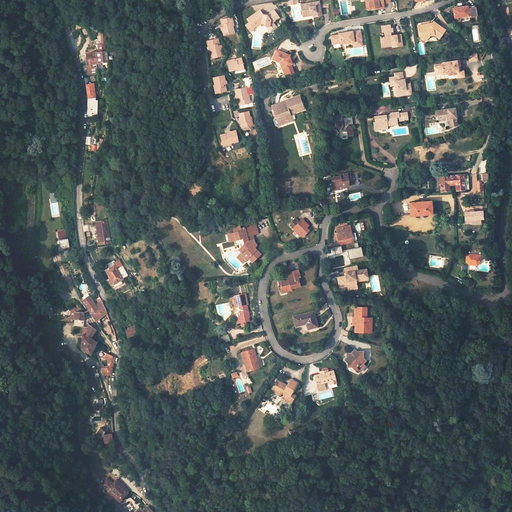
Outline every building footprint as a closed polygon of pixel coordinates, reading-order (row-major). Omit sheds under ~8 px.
[(301,3),(302,13),(313,12),(313,14),(313,16),(322,14),(319,0),(301,3)] [(369,1),(370,8),(379,7),(379,6),(382,5),(381,3),(383,3),(390,2),(390,0),(366,0),(367,1),(369,1)] [(468,7),(453,10),(455,20),(470,18),(470,17),(476,16),(474,7),(468,8),(468,7)] [(260,10),(248,20),(250,23),(246,25),(251,32),(254,30),(254,28),(256,26),(257,27),(262,24),(266,24),(265,26),(270,27),(272,30),(276,26),(273,22),(280,18),(274,10),(267,15),(263,15),(260,10)] [(236,32),(232,15),(222,18),(223,23),(225,23),(226,25),(224,25),(222,26),(223,29),(224,29),(225,34),(236,32)] [(445,30),(433,21),(430,25),(428,25),(427,23),(421,25),(422,28),(419,31),(420,36),(423,39),(428,38),(430,35),(435,35),(439,38),(445,30)] [(383,44),(394,43),(394,45),(394,47),(405,45),(403,33),(394,35),(394,32),(396,31),(395,27),(393,27),(392,24),(383,26),(385,32),(387,32),(387,36),(382,37),(383,44)] [(354,31),(340,33),(340,34),(332,35),(334,44),(341,43),(342,43),(355,41),(356,46),(364,45),(363,39),(362,30),(355,31),(354,31)] [(101,33),(101,44),(97,44),(98,50),(106,50),(105,33),(101,33)] [(213,56),(224,54),(222,47),(223,46),(222,43),(220,43),(218,44),(218,42),(220,42),(218,36),(209,39),(213,56)] [(291,55),(277,50),(273,59),(280,62),(285,74),(288,72),(289,75),(295,73),(291,64),(293,63),(290,57),(291,55)] [(103,52),(86,54),(88,65),(109,62),(107,52),(103,52)] [(477,52),(469,53),(470,61),(478,59),(477,52)] [(229,69),(244,66),(242,56),(237,58),(237,59),(236,60),(235,58),(231,58),(231,59),(227,60),(229,69)] [(454,64),(452,59),(438,63),(439,65),(431,68),(433,75),(441,72),(441,74),(445,73),(445,74),(451,73),(451,74),(454,73),(456,72),(455,69),(454,64)] [(224,85),(224,83),(225,83),(227,82),(227,79),(226,79),(224,73),(213,76),(217,92),(227,90),(226,85),(224,85)] [(404,80),(403,73),(395,74),(396,77),(390,78),(390,82),(395,81),(395,86),(396,96),(412,95),(411,89),(406,90),(406,85),(405,80),(404,80)] [(94,98),(92,85),(86,86),(88,99),(94,98)] [(235,88),(236,94),(235,94),(236,97),(238,97),(240,96),(240,98),(239,98),(240,104),(250,102),(248,94),(254,92),(253,87),(247,88),(246,86),(235,88)] [(281,125),(293,121),(291,115),(305,110),(301,97),(272,106),(276,119),(279,118),(281,125)] [(458,108),(450,109),(450,110),(447,111),(447,110),(435,111),(437,121),(439,121),(449,119),(450,122),(450,127),(458,126),(457,120),(460,119),(458,108)] [(242,119),(242,121),(240,122),(242,127),(252,124),(249,109),(240,111),(238,112),(239,116),(240,120),(242,119)] [(392,115),(374,118),(375,128),(381,128),(381,130),(392,128),(391,126),(399,125),(398,118),(401,118),(401,121),(409,120),(408,113),(400,113),(400,112),(392,113),(392,115)] [(349,126),(349,124),(353,124),(352,117),(342,118),(342,120),(336,121),(336,125),(332,129),(327,130),(328,138),(336,137),(343,129),(347,132),(348,137),(354,136),(353,128),(349,126)] [(223,144),(239,140),(236,129),(230,131),(230,130),(227,131),(227,132),(228,134),(226,135),(225,133),(220,135),(221,136),(223,144)] [(330,190),(340,189),(339,186),(342,186),(342,187),(348,186),(347,182),(351,181),(350,173),(340,175),(340,176),(332,177),(333,180),(325,181),(326,187),(330,187),(330,190)] [(440,177),(441,191),(448,191),(448,185),(456,184),(456,190),(463,190),(463,178),(466,178),(466,175),(440,177)] [(410,216),(432,214),(431,201),(409,203),(410,216)] [(464,212),(464,220),(482,219),(482,211),(464,212)] [(309,226),(302,219),(299,222),(295,217),(292,220),(293,221),(290,224),(296,231),(297,230),(303,236),(309,230),(307,228),(309,226)] [(96,223),(100,245),(111,243),(107,221),(96,223)] [(357,231),(365,230),(363,221),(355,223),(357,231)] [(255,224),(242,227),(243,228),(240,229),(239,226),(233,228),(234,233),(227,235),(229,242),(234,241),(235,246),(240,245),(241,248),(238,251),(243,255),(241,256),(246,261),(248,259),(252,263),(260,256),(253,249),(256,246),(254,244),(253,241),(251,241),(249,236),(252,235),(258,234),(255,224)] [(339,245),(354,241),(350,225),(338,228),(338,233),(339,236),(337,236),(339,245)] [(65,232),(59,233),(61,249),(69,247),(68,239),(66,239),(65,232)] [(348,250),(350,259),(363,256),(361,247),(348,250)] [(479,261),(479,255),(466,254),(465,260),(467,262),(476,263),(479,261)] [(108,276),(113,285),(128,278),(122,268),(118,261),(114,264),(115,266),(106,270),(108,276)] [(292,287),(301,286),(299,276),(302,276),(300,269),(289,271),(290,280),(289,280),(288,279),(280,280),(282,290),(287,288),(288,290),(292,289),(292,287)] [(358,271),(355,271),(355,273),(357,280),(369,277),(367,269),(358,271)] [(357,280),(355,273),(349,274),(349,277),(347,277),(347,276),(338,277),(340,288),(348,286),(349,290),(351,290),(358,288),(357,282),(357,280)] [(239,308),(238,312),(234,312),(236,318),(237,324),(241,323),(249,321),(248,318),(250,316),(249,315),(248,311),(245,309),(244,305),(248,304),(246,292),(234,295),(235,298),(233,299),(235,307),(239,306),(239,308)] [(82,301),(87,313),(94,323),(106,313),(102,302),(96,306),(89,296),(82,301)] [(355,317),(354,324),(358,324),(358,326),(357,326),(357,331),(368,332),(368,330),(373,331),(373,323),(371,323),(371,318),(368,318),(368,308),(357,307),(356,317),(355,317)] [(313,311),(292,315),(294,325),(306,323),(307,329),(316,327),(313,311)] [(85,321),(84,313),(76,312),(75,317),(74,326),(83,327),(83,334),(82,336),(81,344),(81,346),(81,348),(91,355),(96,343),(90,338),(93,335),(95,331),(89,325),(88,327),(84,327),(85,321)] [(127,334),(129,338),(138,335),(136,330),(129,333),(127,334)] [(253,349),(241,353),(244,362),(245,364),(247,364),(249,370),(259,367),(253,349)] [(351,354),(347,358),(344,360),(347,363),(347,367),(354,367),(355,368),(355,370),(357,370),(358,372),(364,367),(362,364),(365,361),(362,359),(362,352),(356,352),(354,351),(351,354)] [(111,375),(114,359),(115,357),(108,355),(104,353),(103,355),(106,359),(107,367),(102,368),(104,375),(107,375),(111,375)] [(70,358),(73,366),(80,364),(77,355),(75,356),(75,357),(70,358)] [(332,385),(337,383),(333,371),(329,372),(327,372),(326,370),(321,371),(321,374),(319,374),(313,376),(315,384),(317,392),(325,389),(324,382),(330,380),(332,385)] [(292,394),(296,388),(299,383),(295,381),(292,385),(291,386),(288,384),(287,385),(280,381),(277,386),(274,384),(270,391),(280,397),(283,392),(285,393),(284,395),(284,396),(285,396),(288,398),(286,400),(283,399),(283,403),(283,405),(284,406),(285,412),(292,412),(291,403),(296,397),(292,394)] [(270,401),(277,405),(280,401),(273,397),(270,401)] [(97,437),(104,442),(104,443),(113,442),(112,435),(103,435),(105,432),(99,428),(95,434),(98,435),(97,437)] [(120,502),(129,491),(118,480),(114,484),(107,478),(100,487),(107,492),(107,493),(114,498),(120,502)]
